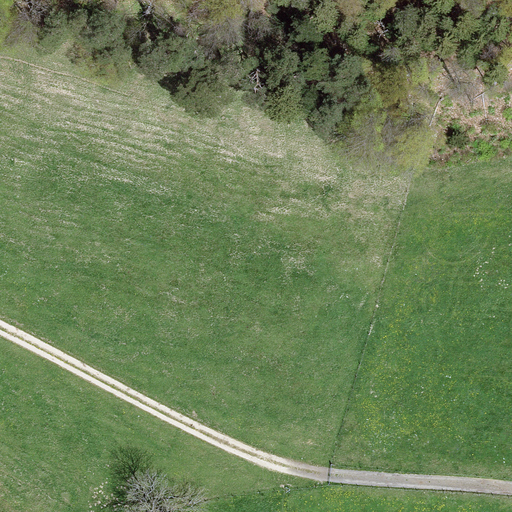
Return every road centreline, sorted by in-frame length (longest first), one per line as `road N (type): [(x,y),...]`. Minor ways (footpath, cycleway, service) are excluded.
road 1 (track): [(283,466),(0,328)]
road 2 (track): [(283,466),(511,490)]
